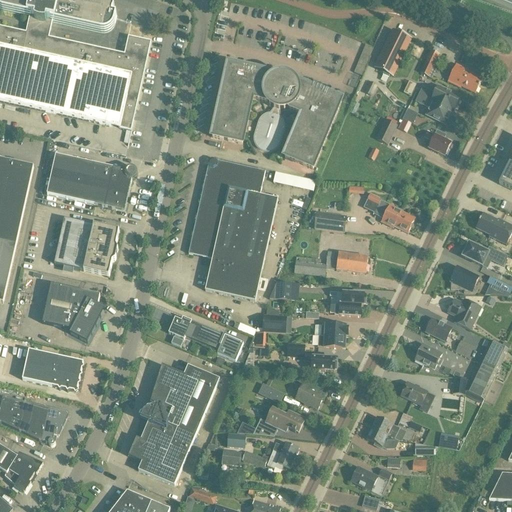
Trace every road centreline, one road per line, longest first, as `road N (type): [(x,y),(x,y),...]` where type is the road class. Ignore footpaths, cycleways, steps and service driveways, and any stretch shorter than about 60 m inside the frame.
road 1 (unclassified): [(56,511),(124,369),(204,22),(187,0)]
road 2 (residential): [(300,511),(511,82)]
road 3 (residential): [(511,63),(396,14)]
